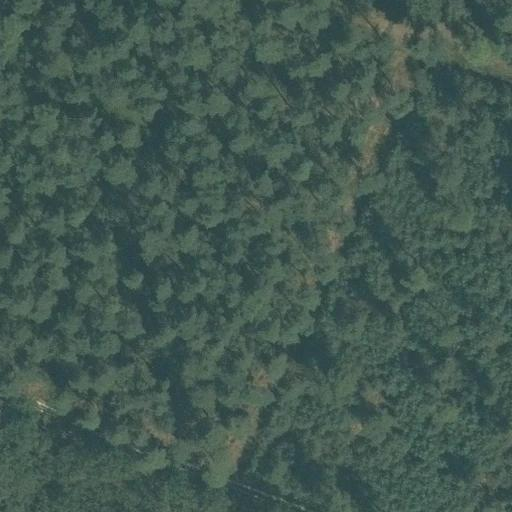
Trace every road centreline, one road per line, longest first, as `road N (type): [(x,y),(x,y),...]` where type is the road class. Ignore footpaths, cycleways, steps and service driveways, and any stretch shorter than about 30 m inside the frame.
road 1 (track): [(307,511),(242,485),(425,60),(454,54),(511,75)]
road 2 (track): [(242,485),(0,386)]
